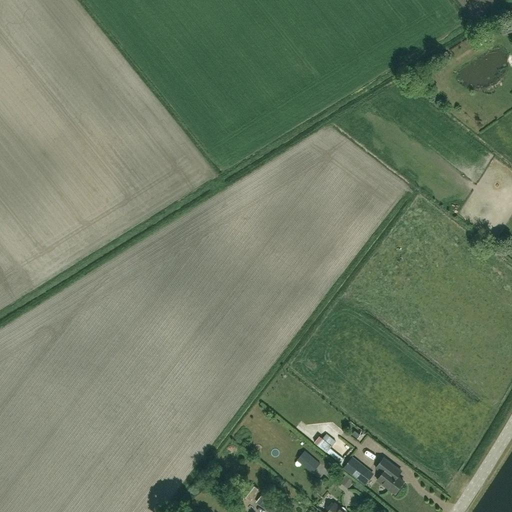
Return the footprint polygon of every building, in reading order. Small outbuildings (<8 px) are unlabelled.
[(320,464),(312,458),(305,451),(297,460),(296,461),(312,474),(320,464)] [(351,458),(343,468),(359,480),(365,485),(373,476),(366,471),(351,458)] [(401,471),(384,458),(376,468),(383,473),(377,480),(395,493),(404,482),(397,477),(401,471)] [(250,483),(243,492),(252,499),(259,489),(250,483)] [(268,511),(281,511),(284,509),(264,493),(256,502),(268,511)] [(346,511),(346,510),(343,508),(340,508),(335,503),(327,511),(346,511)]
